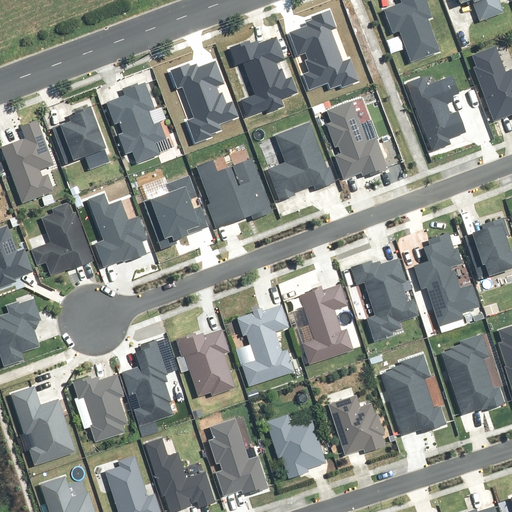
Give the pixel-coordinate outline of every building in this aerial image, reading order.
[(451,0),(453,5),(466,0),(467,4),(470,3),(476,22),(499,14),(494,0),(451,0)] [(511,69),(503,73),(493,47),(470,56),(474,68),(471,69),(490,122),(507,116),(509,122),(511,120),(511,69)] [(421,79),(404,85),(429,153),(450,146),(448,141),(462,136),(454,113),(446,116),(442,103),(458,98),(451,77),(424,87),(421,79)] [(364,142),(349,102),(324,112),(328,124),(322,126),(330,147),(334,146),(338,157),(331,160),(340,181),(360,173),(362,179),(387,169),(375,138),(364,142)] [(99,152),(84,109),(64,116),(67,123),(52,128),(64,164),(99,152)] [(51,164),(36,121),(19,127),(23,140),(1,148),(20,203),(50,193),(42,168),(51,164)] [(330,186),(307,124),(272,137),(283,165),(265,171),(277,203),(295,197),(293,192),(307,187),(309,194),(330,186)] [(494,222),(461,234),(477,280),(511,268),(494,222)] [(4,228),(0,229),(0,287),(13,283),(12,279),(31,272),(22,249),(13,253),(4,228)] [(352,285),(361,283),(372,318),(363,320),(370,342),(389,336),(388,332),(399,329),(397,323),(415,317),(410,301),(405,283),(397,260),(377,267),(375,262),(370,264),(368,259),(346,266),(352,285)] [(336,285),(302,296),(316,340),(304,343),(311,365),(353,351),(347,332),(342,333),(334,309),(343,306),(336,285)] [(243,334),(247,332),(257,361),(244,366),(250,385),(293,370),(287,353),(282,354),(274,331),(288,326),(281,305),(238,320),(243,334)] [(498,342),(493,344),(511,402),(511,401),(511,325),(494,331),(498,342)] [(196,335),(181,340),(198,393),(208,390),(209,395),(230,388),(218,352),(227,349),(222,332),(198,340),(196,335)] [(455,348),(439,354),(459,415),(488,406),(489,409),(505,404),(499,388),(489,355),(487,356),(480,335),(454,344),(455,348)] [(177,413),(153,341),(130,349),(136,369),(120,374),(137,426),(177,413)] [(398,366),(380,372),(400,435),(419,430),(420,436),(447,427),(440,405),(432,376),(429,377),(422,353),(397,361),(398,366)] [(95,376),(70,383),(75,401),(81,399),(93,444),(123,435),(120,424),(125,422),(119,398),(124,396),(118,376),(97,382),(95,376)] [(30,387),(8,394),(22,437),(29,434),(33,447),(26,449),(31,467),(73,454),(57,402),(37,408),(30,387)] [(353,396),(326,405),(342,455),(362,449),(364,455),(382,449),(378,436),(383,434),(376,414),(372,415),(368,405),(357,408),(353,396)] [(285,415),(262,422),(274,459),(278,458),(285,480),(306,473),(305,469),(323,463),(309,420),(289,427),(285,415)] [(211,439),(205,441),(212,465),(218,463),(220,471),(212,473),(219,497),(240,491),(241,496),(265,489),(256,457),(246,460),(234,419),(207,426),(211,439)] [(159,438),(144,443),(164,511),(173,511),(187,508),(185,501),(193,499),(196,508),(214,502),(205,472),(185,478),(178,454),(165,458),(159,438)] [(113,464),(97,469),(110,511),(161,511),(156,491),(142,495),(130,455),(112,460),(113,464)] [(61,477),(37,484),(45,511),(93,511),(87,491),(68,497),(61,477)]
